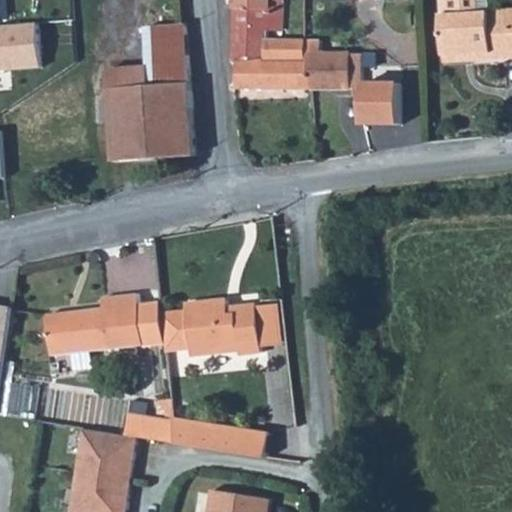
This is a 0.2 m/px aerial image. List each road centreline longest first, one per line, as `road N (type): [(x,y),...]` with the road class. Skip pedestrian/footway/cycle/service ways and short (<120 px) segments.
road 1 (residential): [(335,511),(298,183)]
road 2 (unclassified): [(0,243),(226,196)]
road 3 (unclassified): [(298,183),(511,158)]
road 4 (residential): [(226,196),(207,0)]
